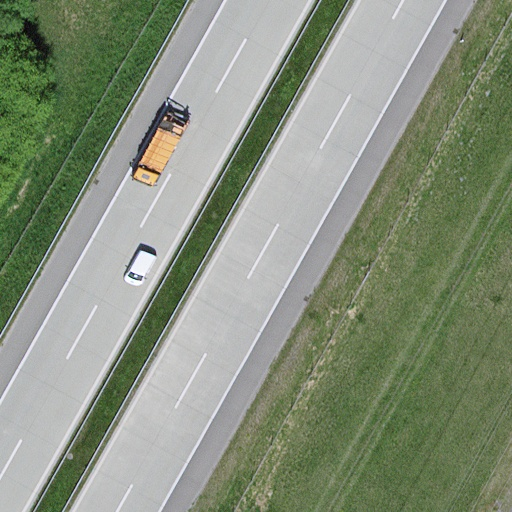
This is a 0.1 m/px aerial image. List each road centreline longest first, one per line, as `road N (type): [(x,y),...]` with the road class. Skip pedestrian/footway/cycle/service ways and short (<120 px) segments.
road 1 (motorway): [(111,511),(400,0)]
road 2 (motorway): [(260,0),(0,461)]
